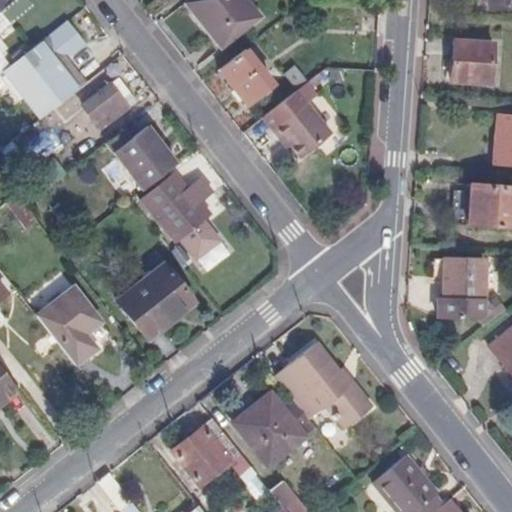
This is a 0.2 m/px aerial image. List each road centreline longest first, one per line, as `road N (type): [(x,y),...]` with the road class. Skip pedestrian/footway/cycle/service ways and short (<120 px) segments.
road 1 (residential): [(324,276),(20,511)]
road 2 (tertiary): [(104,0),(324,276)]
road 3 (tertiary): [(389,223),(403,0)]
road 4 (tertiary): [(511,511),(384,348)]
road 5 (tertiary): [(384,348),(389,223)]
